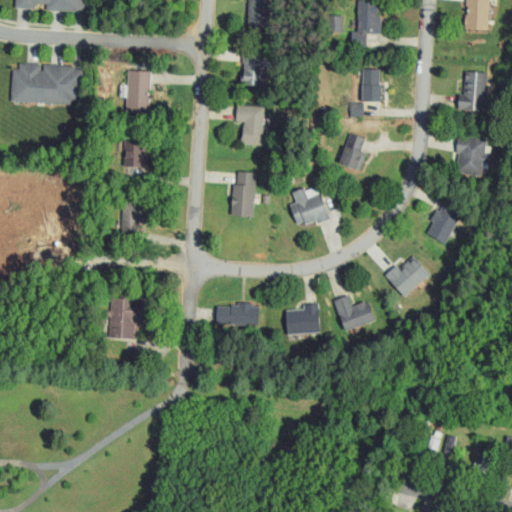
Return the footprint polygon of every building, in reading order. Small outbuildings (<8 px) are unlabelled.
[(15,0),(15,8),(35,9),(35,4),(46,5),(46,10),(76,12),(76,9),(84,9),(84,0),(15,0)] [(271,0),(270,31),(248,30),(248,0),(271,0)] [(359,0),(378,0),(378,29),(359,30),(359,0)] [(488,0),(487,29),(464,29),(465,14),(468,15),(468,6),(466,6),(466,0),(488,0)] [(343,15),(330,16),(331,32),(343,32),(343,15)] [(246,50),(267,52),(267,56),(274,56),(274,69),(267,68),(266,86),(244,85),(246,50)] [(12,68),(20,69),(20,64),(40,65),(39,70),(44,71),(44,64),(74,66),(74,68),(83,69),(81,99),(72,99),(72,105),(10,102),(12,68)] [(363,68),(380,69),(380,101),(363,100),(363,68)] [(128,70),(152,71),(150,113),(126,112),(128,70)] [(466,72),(487,73),(484,111),(458,110),(459,94),(464,94),(466,72)] [(238,105),(265,106),(263,146),(242,145),(243,124),(245,124),(245,122),(237,121),(238,105)] [(339,163),(357,169),(363,152),(361,151),(366,138),(350,132),(339,163)] [(125,166),(144,167),(145,141),(138,141),(138,133),(125,133),(125,166)] [(457,135),(486,139),(485,153),(492,154),(490,163),(483,162),(481,175),(456,172),(458,153),(455,153),(457,135)] [(238,171),(256,173),(253,217),(232,215),(234,184),(237,184),(238,171)] [(290,204),(297,224),(304,221),(306,224),(317,220),(318,223),(331,218),(321,192),(308,197),(304,187),(292,191),(296,202),(290,204)] [(123,201),(143,202),(142,219),(139,219),(138,243),(121,242),(123,201)] [(444,203),(462,213),(445,243),(427,233),(444,203)] [(416,257),(402,270),(397,265),(386,275),(405,297),(431,274),(416,257)] [(334,300),(346,331),(376,320),(370,303),(366,304),(365,302),(353,306),(349,295),(334,300)] [(111,297),(143,298),(142,324),(135,324),(134,338),(108,337),(111,297)] [(218,307),(217,323),(258,325),(259,306),(253,306),(253,303),(238,303),(238,305),(232,305),(231,307),(218,307)] [(319,304),(321,333),(287,336),(286,310),(304,309),(304,305),(319,304)] [(440,469),(448,471),(456,436),(448,434),(440,469)] [(422,463),(429,465),(440,439),(432,436),(422,463)] [(507,436),(511,437),(511,456),(506,485),(496,483),(507,436)] [(271,451),(300,452),(301,441),(271,440),(271,451)] [(478,479),(484,480),(492,442),(485,440),(478,479)]
